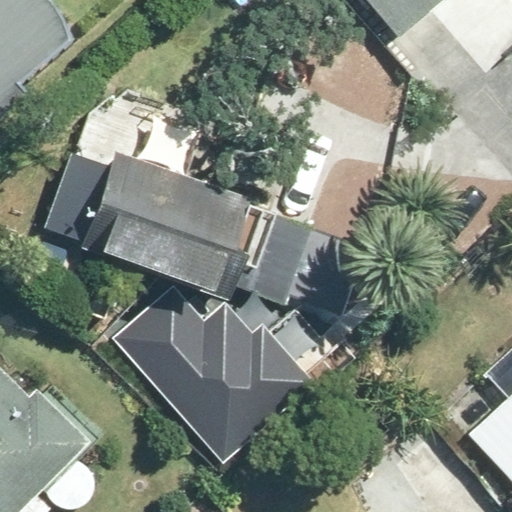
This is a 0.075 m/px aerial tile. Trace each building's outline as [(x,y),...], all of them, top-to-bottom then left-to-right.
[(0,0),(0,115),(38,84),(25,69),(77,27),(74,14),(68,1),(67,0),(0,0)] [(360,0),(392,36),(433,0),(360,0)] [(108,149),(78,243),(196,279),(194,286),(222,294),(226,281),(288,300),(311,225),(247,205),(251,193),(108,149)] [(506,396),(466,434),(511,482),(511,347),(485,374),(506,396)] [(0,511),(48,511),(57,504),(44,490),(96,435),(43,383),(37,391),(0,354),(0,511)]
